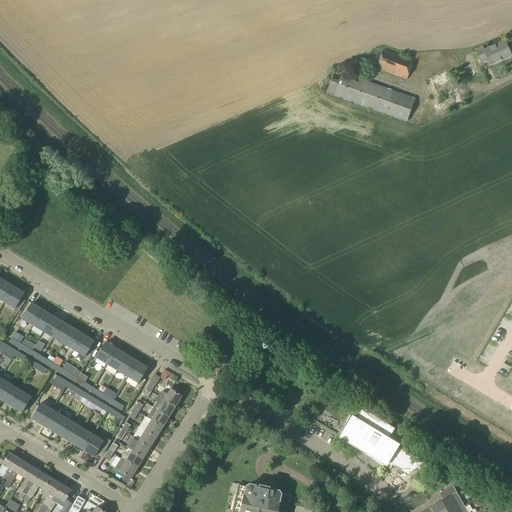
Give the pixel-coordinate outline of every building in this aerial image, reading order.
[(511,57),(505,42),(484,51),(482,47),(474,51),(480,63),(488,59),(490,66),(511,57)] [(406,80),(413,61),(381,50),(375,70),(406,80)] [(406,123),(414,99),(334,70),(326,94),(406,123)] [(35,194),(21,211),(17,209),(14,212),(25,220),(42,199),(35,194)] [(66,253),(60,256),(71,279),(95,267),(93,261),(99,258),(95,249),(91,251),(87,242),(76,248),(72,239),(61,244),(66,253)] [(157,270),(130,248),(116,264),(143,287),(157,270)] [(82,286),(102,281),(100,273),(80,279),(82,286)] [(0,299),(5,303),(13,288),(3,282),(0,287),(0,299)] [(13,288),(5,303),(15,309),(24,294),(13,288)] [(33,326),(42,311),(32,305),(23,320),(33,326)] [(44,332),(52,318),(42,311),(33,326),(44,332)] [(54,338),(63,324),(52,318),(44,332),(54,338)] [(215,330),(220,321),(214,318),(208,327),(215,330)] [(64,345),(73,330),(63,324),(54,338),(64,345)] [(74,351),(83,336),(73,330),(64,345),(74,351)] [(19,350),(22,345),(11,339),(14,334),(9,331),(4,340),(8,342),(8,343),(19,350)] [(83,336),(74,351),(85,357),(94,343),(83,336)] [(30,356),(33,352),(31,351),(34,347),(27,342),(24,346),(22,345),(19,350),(30,356)] [(107,365),(116,350),(106,344),(97,359),(107,365)] [(13,356),(16,352),(6,346),(3,350),(13,356)] [(117,371),(126,356),(116,350),(107,365),(117,371)] [(24,362),(26,358),(16,352),(13,356),(24,362)] [(41,363),(44,358),(33,352),(30,356),(41,363)] [(52,370),(55,365),(52,363),(54,359),(49,356),(47,359),(44,358),(41,363),(52,370)] [(128,378),(137,363),(126,356),(117,371),(128,378)] [(34,369),(36,364),(26,358),(24,362),(34,369)] [(64,377),(68,368),(67,367),(65,371),(64,371),(67,365),(65,364),(62,369),(59,367),(61,363),(58,362),(56,365),(55,365),(52,370),(64,377)] [(137,363),(128,378),(138,384),(147,369),(137,363)] [(36,364),(34,369),(44,375),(47,370),(36,364)] [(75,384),(81,373),(76,370),(77,368),(72,365),(70,369),(68,368),(64,377),(75,384)] [(164,370),(162,373),(172,379),(174,376),(164,370)] [(66,388),(69,384),(57,377),(55,381),(66,388)] [(2,399),(10,386),(0,379),(0,399),(1,400),(2,399)] [(89,386),(83,382),(80,387),(86,390),(89,386)] [(146,390),(150,393),(155,385),(150,383),(146,390)] [(77,395),(80,391),(69,384),(66,388),(77,395)] [(12,405),(20,392),(10,386),(2,399),(1,400),(11,406),(12,405)] [(97,397),(100,393),(89,386),(86,390),(97,397)] [(146,400),(150,393),(146,390),(141,397),(146,400)] [(157,396),(176,407),(182,397),(171,390),(168,395),(163,392),(159,393),(157,396)] [(88,402),(91,397),(80,391),(77,395),(88,402)] [(12,405),(11,406),(22,413),(31,398),(20,392),(12,405)] [(109,404),(111,399),(100,393),(97,397),(109,404)] [(169,418),(176,407),(157,396),(155,400),(156,403),(152,408),(158,411),(169,418)] [(99,408),(102,404),(91,397),(88,402),(99,408)] [(111,399),(109,404),(120,411),(123,406),(111,399)] [(133,410),(138,413),(142,406),(138,403),(133,410)] [(45,421),(51,411),(41,404),(32,419),(43,425),(45,421)] [(110,415),(113,411),(102,404),(99,408),(110,415)] [(395,429),(361,409),(357,416),(355,414),(341,437),(364,452),(365,451),(367,452),(369,452),(368,455),(377,460),(378,459),(383,462),(382,464),(390,469),(393,465),(408,475),(423,463),(387,441),(395,429)] [(133,420),(138,413),(133,410),(129,417),(133,420)] [(55,427),(61,417),(51,411),(45,421),(43,425),(53,432),(55,427)] [(113,411),(110,415),(122,422),(124,418),(113,411)] [(163,428),(169,418),(158,411),(152,421),(163,428)] [(66,433),(72,423),(61,417),(55,427),(53,432),(63,438),(66,433)] [(156,438),(163,428),(152,421),(145,431),(156,438)] [(76,439),(82,429),(72,423),(66,433),(63,438),(73,444),(76,439)] [(121,431),(125,433),(130,426),(125,423),(121,431)] [(87,445),(92,435),(82,429),(76,439),(73,444),(84,450),(87,445)] [(121,441),(125,433),(121,431),(116,438),(121,441)] [(150,448),(156,438),(145,431),(139,442),(150,448)] [(87,445),(84,450),(94,456),(97,451),(103,442),(92,435),(87,445)] [(103,442),(97,451),(102,455),(110,442),(105,438),(103,442)] [(144,459),(150,448),(139,442),(136,446),(133,444),(129,449),(144,459)] [(108,451),(112,454),(117,447),(113,444),(108,451)] [(137,469),(144,459),(129,449),(129,450),(132,452),(129,457),(123,454),(120,459),(126,462),(137,469)] [(108,461),(112,454),(108,451),(103,458),(108,461)] [(6,483),(20,460),(10,454),(7,459),(3,456),(0,460),(0,463),(8,468),(1,481),(6,483)] [(131,479),(137,469),(126,462),(120,459),(114,469),(120,472),(131,479)] [(432,472),(438,463),(432,459),(426,468),(432,472)] [(23,478),(30,466),(20,460),(6,483),(10,486),(17,474),(23,478)] [(26,496),(40,473),(30,466),(23,478),(28,480),(25,485),(26,486),(22,493),(26,496)] [(455,472),(452,468),(448,471),(447,469),(437,476),(444,485),(457,476),(460,481),(463,479),(457,470),(455,472)] [(44,490),(50,479),(40,473),(26,496),(23,501),(27,504),(30,498),(31,499),(38,487),(43,490),(44,490)] [(47,508),(61,485),(50,479),(44,490),(43,490),(40,495),(46,498),(42,506),(46,508),(47,508)] [(269,490),(270,486),(261,484),(260,488),(249,485),(247,487),(238,486),(232,511),(285,511),(289,497),(281,495),(279,492),(269,490)] [(72,492),(61,485),(47,508),(46,508),(44,511),(50,511),(55,504),(63,508),(60,511),(68,511),(71,507),(72,505),(68,502),(69,498),(68,498),(72,492)] [(454,511),(463,507),(464,507),(452,486),(440,493),(445,500),(431,508),(433,511),(454,511)] [(77,496),(71,507),(79,511),(85,501),(77,496)] [(486,506),(493,502),(489,496),(483,500),(486,506)]
